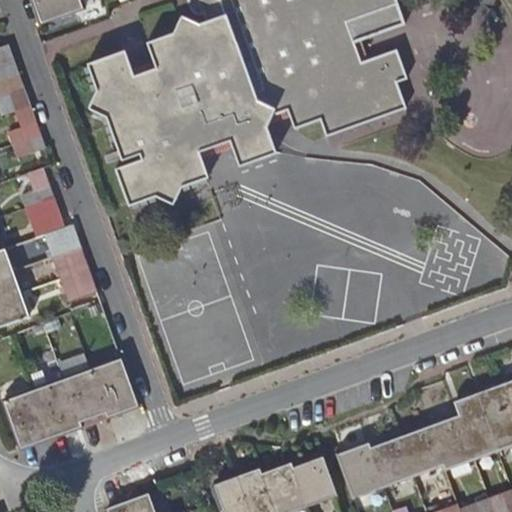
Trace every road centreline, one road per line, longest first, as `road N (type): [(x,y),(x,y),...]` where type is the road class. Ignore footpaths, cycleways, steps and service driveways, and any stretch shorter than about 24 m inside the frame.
road 1 (residential): [(170,440),(9,0)]
road 2 (residential): [(511,315),(170,440)]
